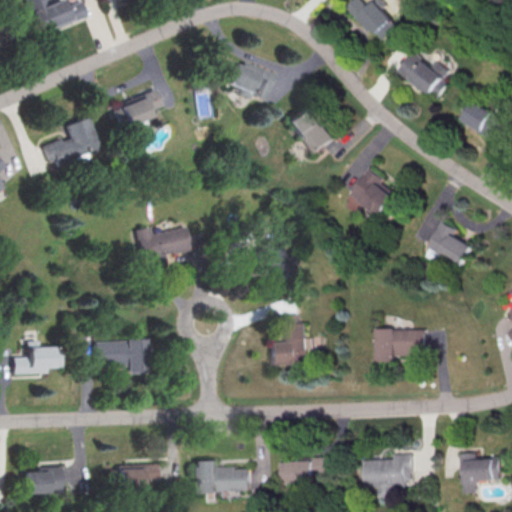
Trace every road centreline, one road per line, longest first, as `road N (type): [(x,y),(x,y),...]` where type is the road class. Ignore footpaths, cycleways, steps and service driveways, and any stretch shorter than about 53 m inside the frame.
road 1 (residential): [(511,205),(406,138),(305,29),(268,10),(222,9),(0,102)]
road 2 (residential): [(511,393),(385,408),(0,419)]
